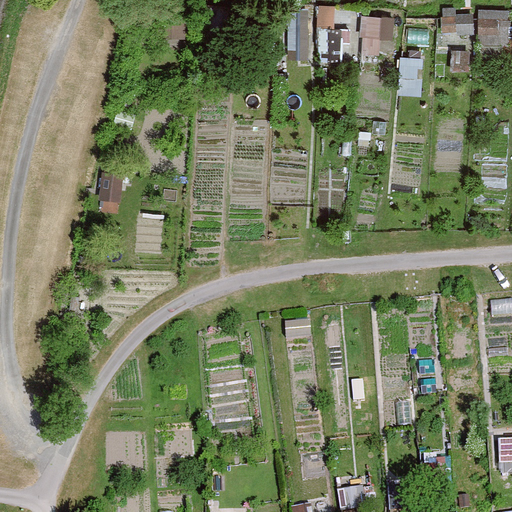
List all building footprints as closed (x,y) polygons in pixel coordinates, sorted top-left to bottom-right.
[(479,40),(511,41),(511,5),(481,5),(479,40)] [(444,29),(474,28),(474,9),(443,10),(444,29)] [(384,49),(383,34),(395,34),(395,11),(363,12),(363,49),(384,49)] [(402,53),(400,89),(422,91),(424,54),(402,53)] [(511,435),(500,436),(501,469),(511,468),(511,435)]
